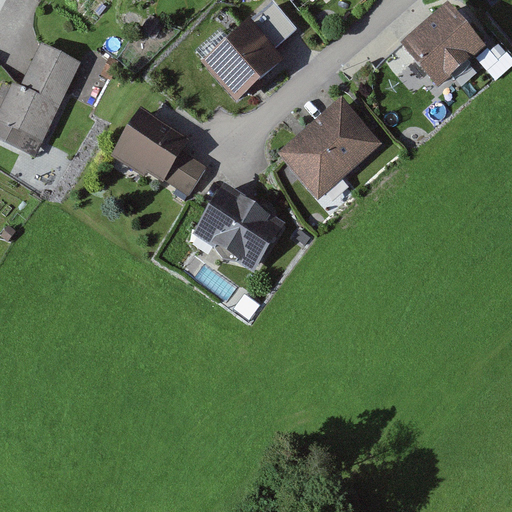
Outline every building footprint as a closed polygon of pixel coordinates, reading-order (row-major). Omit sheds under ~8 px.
[(273,8),(249,30),(273,56),(297,34),(273,8)] [(486,53),(449,11),(402,52),(439,94),(486,53)] [(150,19),(141,34),(155,42),(164,27),(150,19)] [(249,30),(247,27),(201,69),(237,108),(283,66),(273,56),(249,30)] [(499,46),(490,54),(497,63),(506,55),(499,46)] [(83,67),(42,47),(21,91),(13,88),(0,114),(0,143),(38,162),(83,67)] [(380,149),(342,106),(281,160),(319,203),(380,149)] [(191,144),(141,114),(112,160),(144,180),(148,174),(166,185),(183,156),(191,144)] [(207,170),(183,156),(166,185),(189,199),(207,170)] [(286,227),(224,189),(194,238),(214,250),(222,263),(238,265),(256,276),(286,227)] [(299,230),(294,237),(306,246),(311,239),(299,230)] [(245,295),(234,310),(249,321),(260,306),(245,295)]
